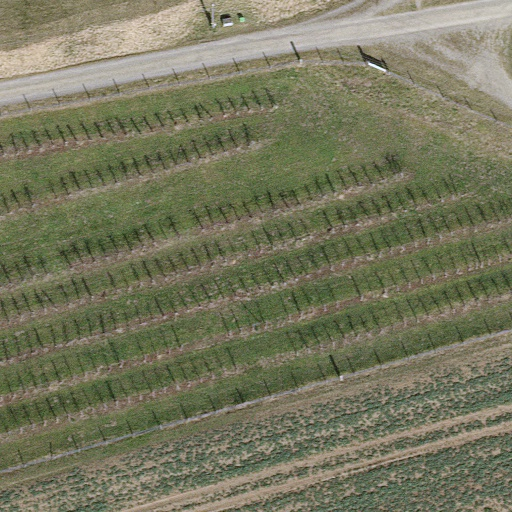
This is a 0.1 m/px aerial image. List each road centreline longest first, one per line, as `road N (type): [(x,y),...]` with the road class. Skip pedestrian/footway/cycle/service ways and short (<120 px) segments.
road 1 (track): [(348,34),(0,94)]
road 2 (track): [(511,108),(348,34)]
road 3 (track): [(511,15),(348,34)]
